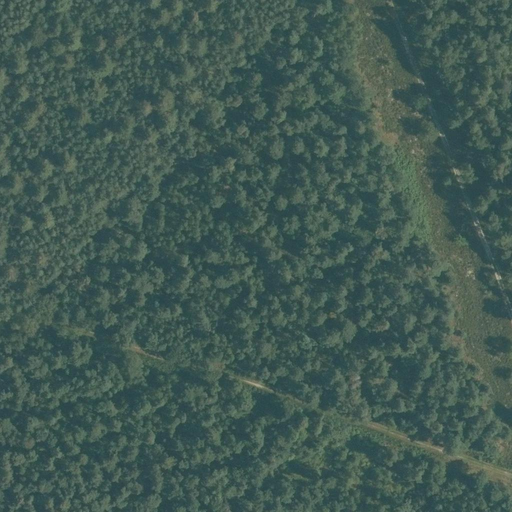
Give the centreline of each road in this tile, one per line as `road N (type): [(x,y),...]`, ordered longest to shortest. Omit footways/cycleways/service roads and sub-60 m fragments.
road 1 (track): [(511,474),(0,301)]
road 2 (unknown): [(511,314),(391,0)]
